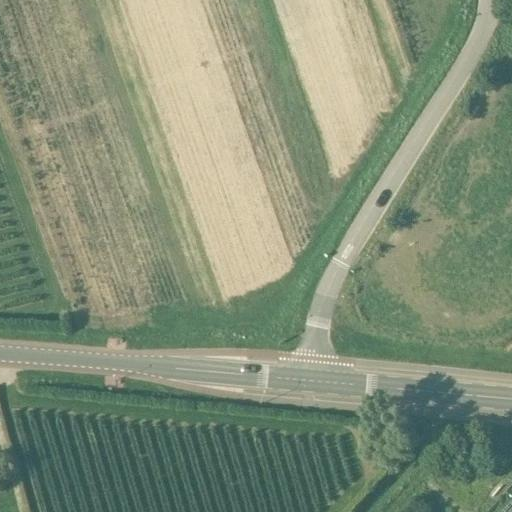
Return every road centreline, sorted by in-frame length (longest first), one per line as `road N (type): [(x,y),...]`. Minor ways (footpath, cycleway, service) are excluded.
road 1 (unclassified): [(311,362),(333,279),(487,34),(494,0)]
road 2 (secondary): [(0,353),(307,386)]
road 3 (secondary): [(511,403),(307,386)]
